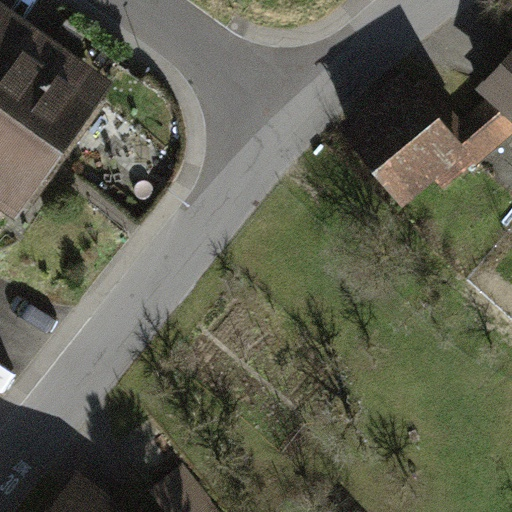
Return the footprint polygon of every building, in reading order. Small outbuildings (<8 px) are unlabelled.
[(0,88),(6,93),(0,100),(0,103),(59,146),(96,95),(0,27),(0,88)] [(511,59),(448,131),(414,89),(354,139),(398,193),(459,144),(471,158),(511,113),(511,59)] [(59,146),(0,103),(0,183),(21,197),(59,146)] [(210,498),(183,465),(152,490),(170,511),(217,511),(207,499),(210,498)] [(91,511),(68,493),(53,511),(91,511)]
